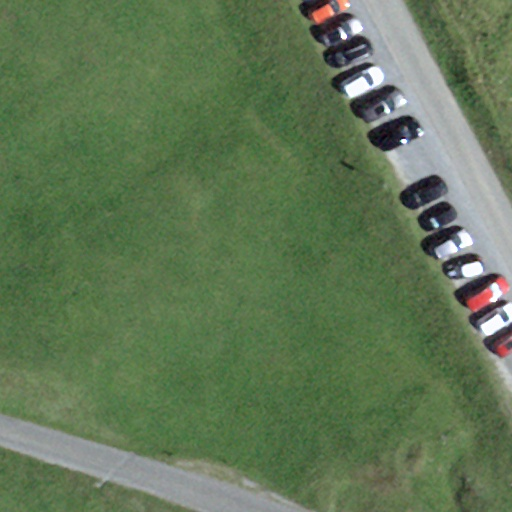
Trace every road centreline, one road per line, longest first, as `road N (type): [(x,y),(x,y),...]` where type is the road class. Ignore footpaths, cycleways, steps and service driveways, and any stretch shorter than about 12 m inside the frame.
road 1 (unclassified): [(283,511),(0,415)]
road 2 (unclassified): [(375,0),(511,253)]
